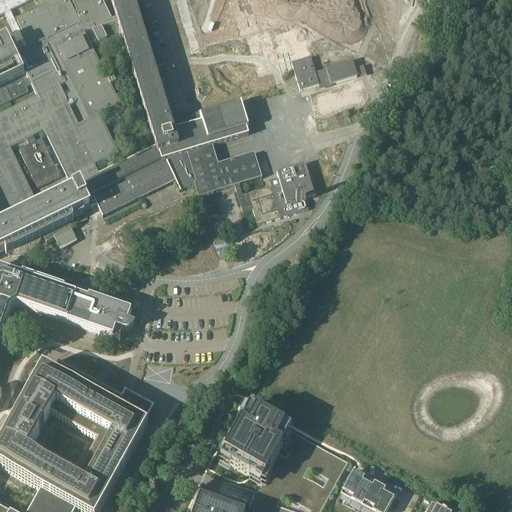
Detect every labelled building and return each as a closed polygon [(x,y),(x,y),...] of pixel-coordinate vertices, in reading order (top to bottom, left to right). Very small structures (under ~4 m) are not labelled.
[(319,87),(319,88),(328,86),(331,85),(331,86),(332,86),(331,86),(357,78),(358,78),(353,62),(352,62),(352,63),(328,70),(327,70),(326,70),(326,71),(316,74),(311,58),(292,64),(300,92),(319,87)] [(0,401),(2,396),(0,395),(0,342),(11,310),(17,307),(113,340),(117,327),(123,329),(122,332),(123,332),(125,332),(127,332),(129,331),(131,330),(133,328),(134,326),(128,324),(131,314),(89,299),(88,301),(64,293),(65,291),(23,276),(22,278),(18,277),(0,270),(0,401)] [(59,362),(52,374),(42,369),(41,370),(35,381),(15,417),(0,445),(0,511),(100,511),(148,427),(143,424),(153,407),(142,401),(134,396),(130,402),(59,362)] [(262,485),(291,432),(250,409),(221,462),(262,485)] [(320,511),(348,464),(291,432),(262,485),(257,493),(255,493),(250,505),(247,511),(320,511)] [(344,489),(341,497),(351,502),(363,480),(353,475),(349,482),(345,489),(345,488),(344,489)] [(363,480),(351,502),(357,506),(362,508),(374,486),(367,483),(367,484),(364,482),(364,481),(363,480)] [(374,486),(362,508),(368,511),(373,511),(385,492),(378,488),(377,489),(374,488),(375,487),(374,486)] [(385,492),(373,511),(387,511),(395,498),(385,492)] [(229,511),(200,501),(195,511),(229,511)]
